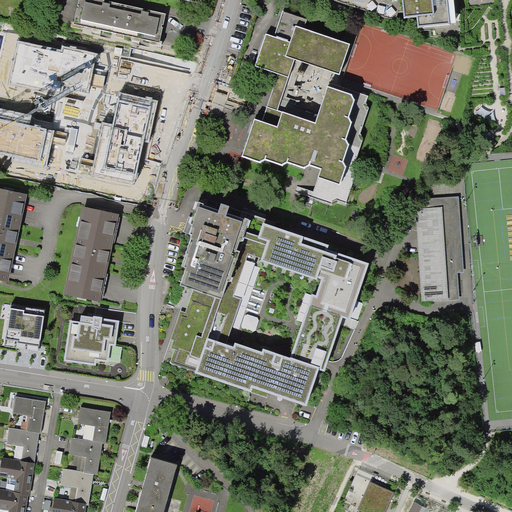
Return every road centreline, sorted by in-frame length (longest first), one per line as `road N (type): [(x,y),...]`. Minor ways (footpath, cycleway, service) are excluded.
road 1 (residential): [(226,0),(159,213),(140,396)]
road 2 (residential): [(311,437),(140,396)]
road 3 (track): [(140,396),(254,511)]
road 4 (residential): [(0,373),(140,396)]
